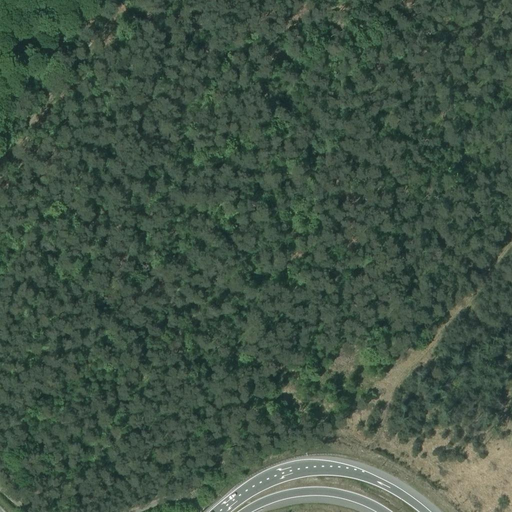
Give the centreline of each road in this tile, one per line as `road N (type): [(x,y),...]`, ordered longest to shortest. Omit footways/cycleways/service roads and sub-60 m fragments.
road 1 (motorway): [(424,511),(378,482),(324,467),(274,476),(219,511)]
road 2 (motorway): [(244,511),(312,491),(385,511)]
